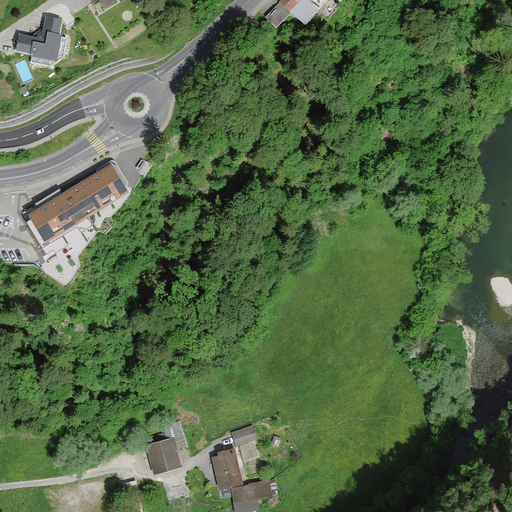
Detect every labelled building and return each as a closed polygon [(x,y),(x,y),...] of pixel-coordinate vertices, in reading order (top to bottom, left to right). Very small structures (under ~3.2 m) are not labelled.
[(290,0),(281,11),(298,26),(317,3),(319,0),(290,0)] [(63,25),(48,22),(45,41),(27,38),(24,54),(58,60),(63,25)] [(129,200),(111,170),(64,198),(67,204),(29,226),(43,250),(129,200)] [(174,439),(175,443),(177,450),(185,448),(179,424),(168,426),(169,429),(164,430),(167,441),(174,439)] [(253,429),(232,436),(236,449),(257,442),(253,429)] [(175,443),(149,449),(156,479),(182,472),(177,450),(175,443)] [(220,459),(213,460),(218,493),(233,491),(236,507),(273,501),(270,485),(245,489),(243,480),(240,481),(236,457),(233,457),(232,454),(219,456),(220,459)] [(142,511),(137,483),(118,486),(122,511),(142,511)]
